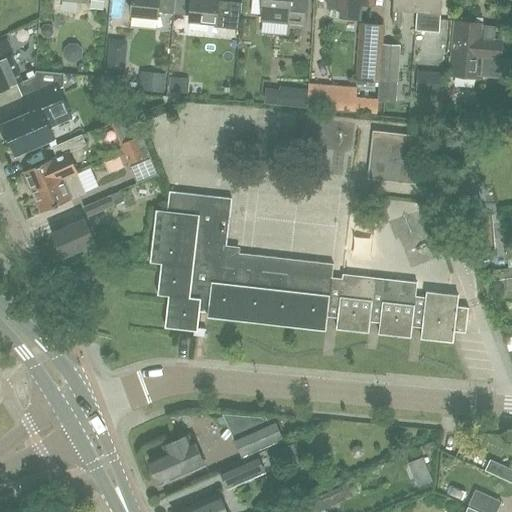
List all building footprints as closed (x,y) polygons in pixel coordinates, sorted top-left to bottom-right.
[(174,14),(174,0),(132,0),(131,15),(158,17),(158,13),(174,14)] [(174,0),(174,14),(190,16),(189,21),(216,23),(215,27),(239,30),(242,3),(218,0),(174,0)] [(261,20),(304,25),(306,0),(252,0),(251,14),(262,15),(261,20)] [(328,0),(328,8),(342,9),(342,17),(353,18),(362,18),(363,4),(373,5),(373,0),(328,0)] [(416,12),(417,0),(394,0),(392,24),(401,25),(403,11),(416,12)] [(417,0),(416,12),(417,12),(415,31),(439,33),(441,0),(417,0)] [(501,78),(503,40),(495,40),(496,27),(486,26),(487,23),(455,21),(450,76),(481,79),(481,77),(501,78)] [(362,23),(358,79),(380,81),(384,25),(362,23)] [(0,90),(22,81),(12,56),(14,55),(7,39),(0,42),(0,90)] [(446,54),(446,39),(429,39),(429,53),(446,54)] [(384,44),(381,81),(399,82),(401,45),(384,44)] [(19,83),(23,93),(32,111),(17,117),(15,113),(0,120),(0,130),(5,141),(9,139),(17,155),(54,138),(50,128),(72,118),(58,87),(63,87),(64,73),(36,71),(35,77),(19,83)] [(164,93),(166,74),(141,72),(139,91),(164,93)] [(308,92),(306,108),(331,110),(376,115),(378,99),(356,97),(333,94),(334,86),(309,83),(309,84),(308,89),(308,92)] [(308,92),(308,89),(280,86),(279,89),(267,88),(265,103),(278,105),(306,108),(308,92)] [(124,156),(147,147),(134,115),(112,124),(124,156)] [(416,184),(421,136),(373,131),(368,178),(416,184)] [(62,180),(78,174),(79,174),(70,153),(87,146),(82,134),(52,146),(57,158),(25,172),(34,193),(62,180)] [(147,147),(124,156),(128,164),(129,163),(137,183),(157,175),(147,147)] [(62,180),(34,193),(42,212),(71,200),(71,199),(86,193),(78,174),(62,180)] [(460,211),(479,205),(469,177),(451,183),(460,211)] [(115,206),(126,201),(121,190),(84,206),(88,217),(114,206),(115,206)] [(154,231),(150,263),(161,264),(157,296),(168,297),(165,327),(197,331),(200,312),(207,313),(327,326),(328,317),(338,318),(337,329),(369,333),(370,322),(380,323),(379,334),(411,338),(413,327),(422,328),(421,339),(454,343),(455,332),(466,333),(469,308),(457,306),(459,295),(426,292),(425,297),(416,296),(417,283),(342,274),(342,278),(332,277),(334,263),(226,251),(232,198),(170,191),(169,191),(169,192),(167,212),(156,210),(154,231)] [(501,213),(478,213),(477,259),(500,259),(501,213)] [(62,258),(95,243),(84,219),(51,233),(62,258)] [(416,250),(421,268),(445,262),(440,243),(416,250)] [(241,456),(284,438),(276,419),(233,438),(241,456)] [(191,441),(189,436),(164,447),(166,452),(150,460),(160,485),(206,465),(195,440),(191,441)] [(229,488),(256,477),(266,473),(258,454),(221,470),(229,488)] [(490,459),(485,470),(511,483),(511,469),(496,462),(490,459)] [(482,511),(497,511),(502,502),(475,490),(468,505),(482,511)] [(322,511),(326,510),(318,492),(304,498),(303,497),(282,507),(283,508),(274,511),(322,511)] [(227,511),(220,494),(177,511),(227,511)]
